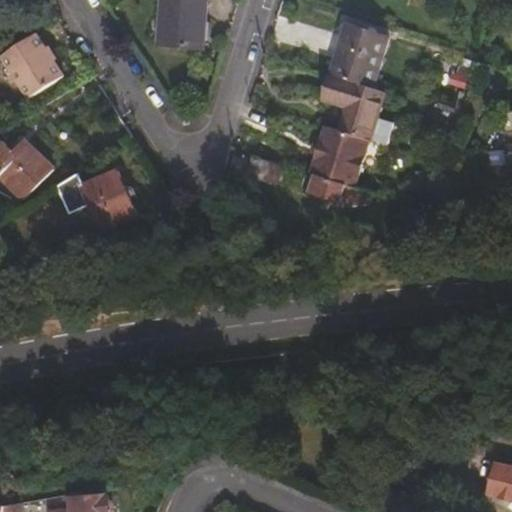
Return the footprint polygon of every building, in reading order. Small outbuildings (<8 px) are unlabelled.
[(159,0),(158,46),(204,48),(207,2),(203,0),(202,0),(159,0)] [(40,36),(62,23),(54,10),(31,24),(38,38),(40,36)] [(334,69),(374,82),(391,33),(352,20),(334,69)] [(67,79),(40,36),(38,38),(3,59),(30,101),(67,79)] [(343,124),(374,134),(389,88),(374,82),(334,69),(327,89),(352,97),(343,124)] [(348,179),(357,182),(374,134),(343,124),(331,119),(325,138),(326,139),(323,150),(321,149),(315,168),(319,169),(348,179)] [(417,202),(427,202),(442,155),(374,134),(357,182),(417,202)] [(6,137),(0,143),(0,174),(28,201),(59,169),(31,141),(20,152),(6,137)] [(120,173),(146,156),(136,141),(111,157),(120,173)] [(282,156),(255,147),(249,164),(276,174),(282,156)] [(347,183),(348,179),(319,169),(308,197),(339,208),(341,201),(347,183)] [(139,216),(120,173),(86,186),(81,176),(60,188),(71,213),(91,205),(102,229),(139,216)] [(378,193),(347,183),(341,201),(358,207),(375,205),(378,193)] [(448,472),(452,459),(427,453),(424,465),(448,472)] [(511,500),(511,468),(489,462),(481,490),(492,492),(492,494),(511,500)] [(164,495),(160,482),(136,489),(140,503),(164,495)] [(100,491),(101,483),(93,484),(92,498),(92,502),(70,501),(68,511),(122,511),(123,510),(125,511),(126,493),(100,491)] [(92,498),(93,484),(85,486),(83,497),(92,498)] [(23,511),(24,498),(1,503),(0,511),(23,511)]
